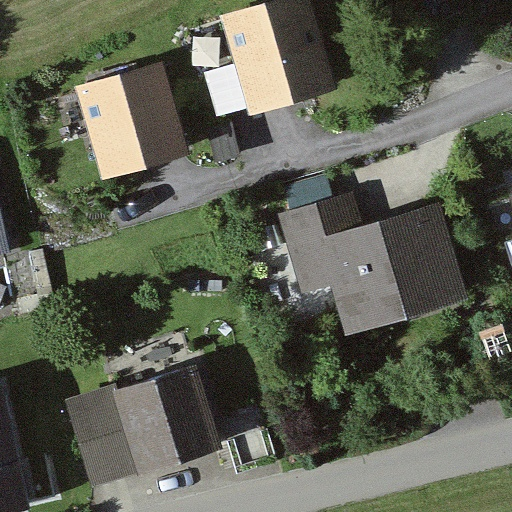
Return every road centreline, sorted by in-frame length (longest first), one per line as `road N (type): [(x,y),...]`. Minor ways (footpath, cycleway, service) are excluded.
road 1 (residential): [(236,179),(511,89)]
road 2 (residential): [(511,446),(230,511)]
